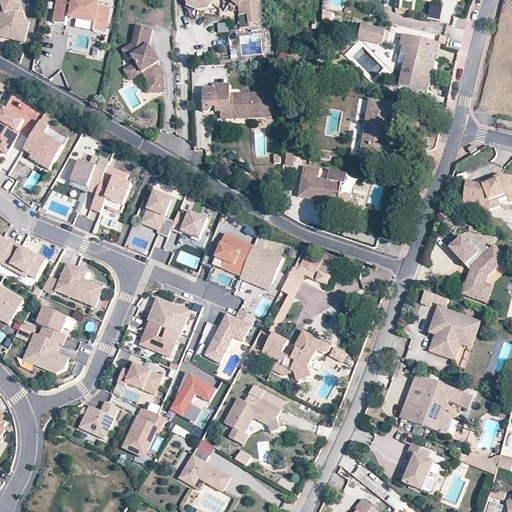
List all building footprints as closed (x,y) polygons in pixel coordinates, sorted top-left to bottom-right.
[(22,0),(3,0),(5,6),(8,15),(2,37),(26,44),(32,23),(30,22),(28,22),(26,22),(23,12),(26,10),(22,0)] [(106,34),(111,7),(100,5),(100,3),(83,0),(58,0),(54,23),(66,25),(67,18),(68,15),(71,15),(70,18),(78,20),(96,23),(95,32),(106,34)] [(185,0),(186,6),(197,10),(206,9),(212,4),(211,0),(185,0)] [(230,0),(233,2),(238,6),(240,8),(241,16),(249,16),(250,25),(263,23),(260,0),(230,0)] [(235,10),(238,6),(233,2),(229,6),(235,10)] [(8,15),(5,6),(1,8),(4,15),(0,27),(0,35),(2,37),(8,15)] [(441,21),(444,9),(432,6),(429,18),(441,21)] [(250,25),(249,16),(241,16),(240,16),(241,29),(251,28),(250,25)] [(95,32),(96,23),(78,20),(76,28),(95,32)] [(227,23),(217,23),(218,33),(228,32),(227,23)] [(359,38),(383,44),(386,31),(362,25),(361,31),(355,29),(354,35),(359,36),(359,38)] [(134,79),(137,77),(142,74),(146,82),(146,83),(153,82),(154,88),(160,87),(160,94),(165,94),(165,76),(159,68),(157,68),(157,61),(159,60),(149,46),(153,30),(136,26),(132,44),(122,50),(124,52),(128,60),(133,57),(136,64),(128,68),(134,79)] [(406,57),(403,66),(399,86),(427,93),(432,71),(426,70),(433,43),(404,36),(400,46),(403,47),(401,56),(406,57)] [(383,47),(383,44),(359,38),(358,41),(383,47)] [(432,71),(438,44),(433,43),(426,70),(432,71)] [(130,81),(134,79),(128,68),(128,60),(124,52),(124,71),(130,81)] [(334,76),(335,70),(325,67),(324,74),(334,76)] [(147,95),(160,94),(160,87),(154,88),(153,82),(146,83),(146,82),(142,74),(137,77),(147,95)] [(227,120),(231,120),(235,117),(236,117),(235,105),(232,105),(232,96),(232,87),(217,88),(217,91),(204,92),(204,113),(210,113),(215,108),(219,107),(222,111),(222,116),(227,120)] [(246,116),(248,120),(266,120),(266,105),(271,105),(271,95),(245,96),(245,102),(237,102),(238,105),(235,105),(236,117),(246,116)] [(245,96),(234,96),(235,105),(238,105),(237,102),(245,102),(245,96)] [(384,160),(394,106),(371,101),(361,156),(384,160)] [(0,148),(7,153),(20,132),(18,131),(25,120),(5,108),(0,116),(0,148)] [(51,169),(66,145),(47,134),(51,126),(42,121),(25,148),(34,154),(32,157),(51,169)] [(66,145),(70,138),(51,126),(47,134),(66,145)] [(470,154),(477,150),(475,145),(468,148),(470,154)] [(322,151),(321,160),(331,161),(332,153),(322,151)] [(287,153),(285,164),(293,166),(295,154),(287,153)] [(90,165),(80,161),(71,182),(81,186),(80,189),(88,192),(96,195),(107,170),(108,166),(109,164),(93,157),(90,165)] [(338,205),(340,195),(342,184),(330,182),(319,180),(320,171),(305,168),(300,198),(320,201),(321,197),(327,198),(326,203),(338,205)] [(131,184),(125,182),(128,175),(117,170),(116,173),(107,170),(96,195),(92,207),(101,211),(103,206),(121,213),(124,206),(123,205),(131,184)] [(468,181),(465,201),(481,203),(481,207),(492,208),(493,200),(492,198),(505,191),(511,192),(510,196),(511,196),(511,172),(500,171),(500,176),(492,180),(486,183),(468,181)] [(490,176),(492,180),(500,176),(500,171),(490,176)] [(349,185),(350,177),(332,173),(330,182),(342,184),(349,185)] [(81,186),(71,182),(69,186),(87,193),(88,192),(80,189),(81,186)] [(493,200),(492,208),(503,203),(502,200),(510,196),(511,192),(505,191),(492,198),(493,200)] [(171,229),(175,221),(164,216),(172,199),(155,192),(143,222),(153,226),(154,224),(160,226),(159,228),(157,232),(168,236),(171,229)] [(347,196),(340,195),(338,205),(337,209),(353,211),(347,196)] [(200,238),(209,217),(190,209),(188,213),(179,210),(175,221),(171,229),(181,233),(182,231),(200,238)] [(241,277),(254,246),(226,235),(216,258),(225,262),(222,269),(241,277)] [(0,261),(3,263),(13,245),(0,236),(0,261)] [(487,303),(494,286),(486,283),(489,275),(507,261),(497,249),(492,252),(488,247),(481,243),(475,241),(473,243),(468,238),(455,249),(473,270),(464,295),(487,303)] [(36,280),(47,261),(29,251),(28,253),(22,250),(24,248),(14,243),(13,245),(3,263),(2,264),(17,273),(19,270),(29,275),(36,280)] [(283,259),(254,246),(241,277),(240,279),(248,283),(252,275),(273,284),(283,259)] [(320,265),(305,257),(300,266),(315,274),(320,265)] [(222,269),(225,262),(216,258),(213,265),(222,269)] [(486,283),(494,286),(497,280),(511,267),(511,266),(507,261),(489,275),(486,283)] [(100,294),(81,286),(83,280),(84,277),(74,274),(77,267),(67,263),(59,281),(55,291),(94,308),(100,294)] [(84,277),(87,271),(77,267),(74,274),(84,277)] [(305,274),(293,268),(282,290),(291,295),(294,297),(305,274)] [(29,275),(19,270),(17,273),(27,278),(29,275)] [(319,272),(316,281),(327,285),(330,276),(319,272)] [(270,291),(273,284),(252,275),(248,283),(270,291)] [(55,291),(59,281),(49,277),(41,290),(54,295),(55,291)] [(100,294),(103,288),(83,280),(81,286),(100,294)] [(0,321),(9,327),(24,302),(0,287),(0,321)] [(430,306),(432,293),(425,292),(422,305),(430,306)] [(294,297),(291,295),(271,333),(273,334),(277,336),(296,298),(294,297)] [(181,336),(188,317),(173,311),(175,306),(158,298),(152,311),(154,312),(153,315),(151,314),(148,322),(150,323),(180,335),(181,336)] [(191,312),(175,306),(173,311),(188,317),(191,312)] [(460,344),(469,318),(438,307),(431,325),(437,328),(434,336),(429,351),(454,361),(460,344)] [(55,332),(57,327),(61,329),(65,318),(41,308),(34,323),(40,326),(36,335),(56,343),(59,345),(63,335),(59,333),(55,332)] [(243,341),(255,318),(240,310),(236,319),(227,314),(223,323),(226,324),(224,329),(220,327),(205,356),(220,364),(234,337),(243,341)] [(481,322),(469,318),(460,344),(472,348),(481,322)] [(170,358),(180,335),(150,323),(140,346),(170,358)] [(437,328),(431,325),(428,334),(434,336),(437,328)] [(23,341),(28,332),(20,328),(15,337),(23,341)] [(277,336),(273,334),(263,354),(277,361),(276,363),(295,373),(297,381),(311,377),(308,369),(317,352),(323,354),(328,352),(331,347),(304,332),(294,349),(297,350),(292,359),(289,357),(282,353),(288,342),(277,336)] [(52,352),(56,343),(36,335),(32,333),(21,360),(53,373),(62,369),(66,358),(52,352)] [(340,351),(336,358),(348,364),(351,357),(340,351)] [(295,373),(276,363),(272,370),(283,377),(295,373)] [(159,389),(164,377),(135,365),(131,373),(124,370),(118,384),(126,387),(127,384),(144,391),(147,384),(159,389)] [(208,404),(217,386),(187,372),(178,391),(181,392),(173,409),(198,421),(206,403),(208,404)] [(421,389),(425,378),(417,375),(401,418),(419,400),(422,393),(425,394),(426,390),(421,389)] [(463,392),(425,378),(421,389),(426,390),(425,394),(422,393),(419,400),(401,418),(434,431),(443,405),(448,402),(458,406),(463,392)] [(121,399),(126,387),(118,384),(113,395),(121,399)] [(156,396),(159,389),(147,384),(144,391),(156,396)] [(261,398),(265,391),(254,385),(249,394),(260,400),(261,398)] [(261,398),(281,410),(285,402),(265,391),(261,398)] [(281,410),(261,398),(260,400),(255,408),(263,412),(267,414),(276,419),(281,410)] [(255,408),(238,399),(225,423),(234,428),(229,437),(240,443),(245,434),(250,424),(247,423),(251,416),(254,417),(263,423),(267,416),(262,414),(263,412),(255,408)] [(444,415),(448,402),(443,405),(434,431),(447,436),(453,419),(444,415)] [(105,440),(119,409),(106,403),(102,411),(90,406),(80,428),(105,440)] [(158,434),(165,419),(142,409),(134,427),(137,429),(135,434),(132,432),(124,449),(137,455),(140,448),(147,451),(156,433),(158,434)] [(279,430),(276,419),(267,414),(267,416),(263,423),(268,425),(270,432),(279,430)] [(245,434),(240,443),(243,445),(248,435),(245,434)] [(203,441),(197,451),(211,459),(216,448),(203,441)] [(428,460),(431,452),(412,444),(408,452),(414,455),(403,483),(422,492),(434,462),(428,460)] [(144,458),(147,451),(140,448),(137,455),(144,458)] [(199,482),(223,495),(232,481),(206,466),(211,459),(197,451),(193,458),(180,480),(195,489),(199,482)] [(240,451),(235,460),(246,466),(251,457),(240,451)] [(471,452),(467,464),(490,470),(494,459),(471,452)] [(511,469),(511,458),(501,455),(498,469),(511,474),(511,469)] [(506,495),(491,490),(489,497),(503,502),(506,495)] [(397,508),(401,500),(390,495),(386,503),(397,508)] [(377,511),(362,499),(355,508),(357,510),(355,511),(347,511),(342,510),(337,511),(377,511)]
